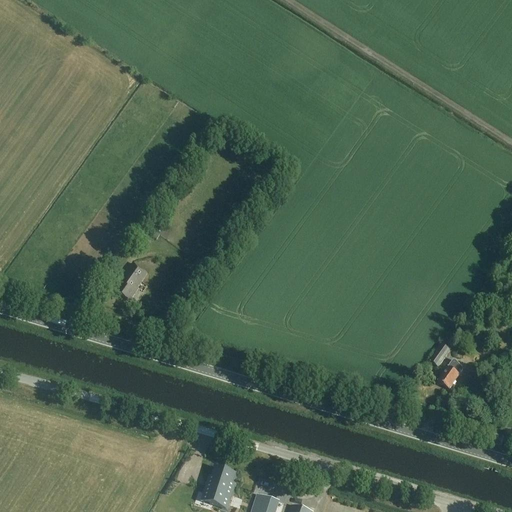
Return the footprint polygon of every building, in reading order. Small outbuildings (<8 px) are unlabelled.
[(141,252),(149,240),(142,235),(134,247),(141,252)] [(215,266),(224,252),(218,248),(209,262),(215,266)] [(129,302),(138,289),(137,288),(146,274),(132,265),(123,277),(125,279),(116,293),(129,302)] [(439,369),(453,348),(445,342),(430,363),(439,369)] [(462,369),(456,362),(455,361),(454,361),(453,362),(448,369),(447,368),(437,382),(448,390),(458,376),(462,372),(463,371),(463,370),(462,369)] [(202,502),(202,503),(203,503),(209,505),(227,511),(230,503),(230,500),(235,487),(232,486),(235,476),(215,470),(212,480),(209,479),(207,484),(206,488),(203,498),(202,502)] [(275,502),(278,490),(263,485),(259,497),(243,492),(240,502),(253,506),(251,511),(278,511),(281,504),(275,502)]
